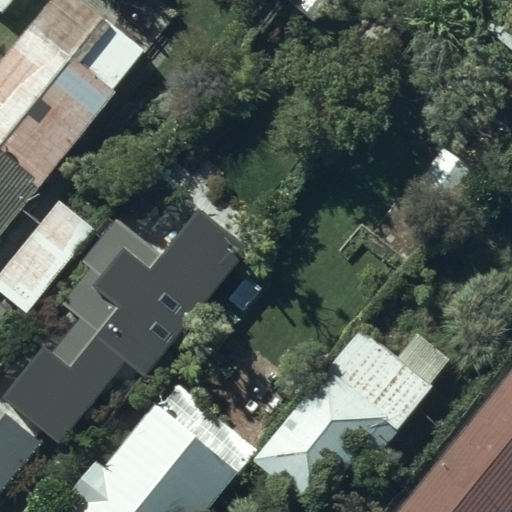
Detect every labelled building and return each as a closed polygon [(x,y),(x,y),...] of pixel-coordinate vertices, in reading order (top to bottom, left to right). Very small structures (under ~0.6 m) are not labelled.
[(0,239),(142,59),(67,0),(45,0),(0,58),(0,239)] [(0,0),(0,20),(1,21),(17,0),(0,0)] [(58,209),(0,274),(0,299),(23,319),(92,237),(58,209)] [(116,244),(51,320),(74,340),(50,369),(89,401),(107,380),(128,398),(199,314),(116,244)] [(511,373),(400,511),(510,511),(511,510),(511,373)] [(335,511),(398,438),(332,382),(253,476),(296,511),(335,511)] [(154,411),(67,511),(209,511),(236,481),(154,411)]
